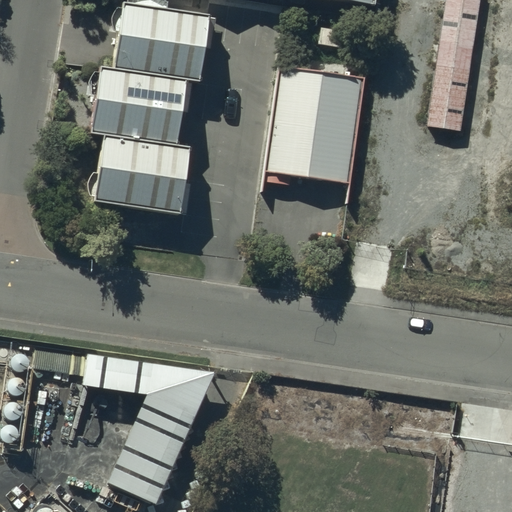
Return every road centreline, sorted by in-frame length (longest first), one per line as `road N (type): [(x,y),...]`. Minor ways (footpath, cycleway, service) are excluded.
road 1 (unclassified): [(0,284),(511,361)]
road 2 (residential): [(0,215),(33,0)]
